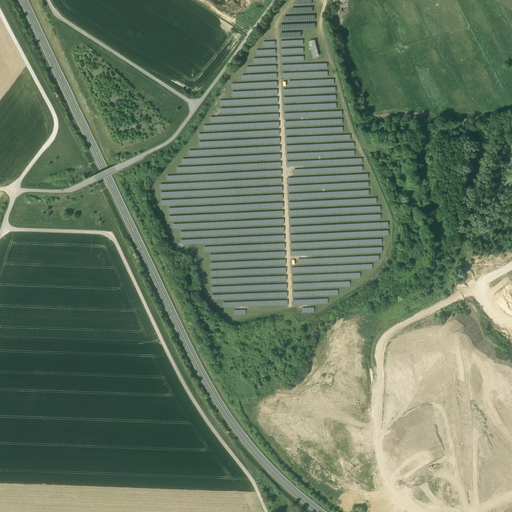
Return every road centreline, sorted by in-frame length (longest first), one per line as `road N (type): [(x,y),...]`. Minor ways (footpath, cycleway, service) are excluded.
road 1 (secondary): [(319,511),(240,435),(200,376),(20,0)]
road 2 (track): [(265,511),(242,457),(166,351),(109,235),(1,229)]
road 3 (unclassified): [(276,0),(172,136),(113,169)]
road 4 (track): [(15,190),(52,145),(57,124),(0,6)]
road 5 (track): [(50,0),(64,21),(197,103)]
road 6 (track): [(336,337),(273,458)]
